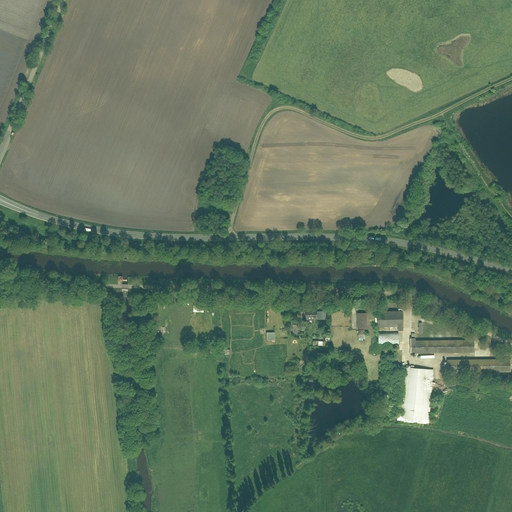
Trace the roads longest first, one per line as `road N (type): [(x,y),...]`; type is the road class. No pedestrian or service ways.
road 1 (tertiary): [(511,270),(386,240),(107,231),(0,199)]
road 2 (unclassified): [(494,337),(388,294),(0,274)]
road 3 (track): [(227,237),(260,120),(273,108),(295,107),(372,136),(511,77)]
road 4 (unclassified): [(62,0),(0,154)]
